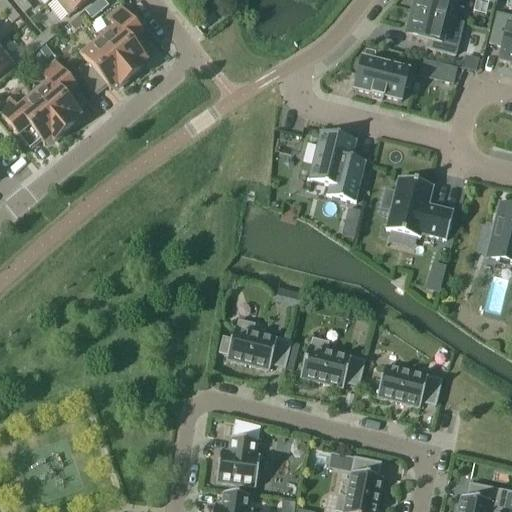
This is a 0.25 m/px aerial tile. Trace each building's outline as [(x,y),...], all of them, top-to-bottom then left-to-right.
[(10,10),(1,0),(0,1),(0,12),(3,16),(10,10)] [(21,0),(15,6),(23,16),(30,10),(22,0),(21,0)] [(67,19),(90,0),(55,0),(53,2),(67,19)] [(107,8),(100,0),(84,13),(91,22),(107,8)] [(412,11),(411,14),(462,27),(462,26),(453,24),(459,0),(456,0),(414,0),(415,1),(412,0),(411,0),(409,11),(412,11)] [(11,26),(18,20),(10,10),(3,16),(11,26)] [(144,64),(140,59),(151,50),(119,11),(107,22),(112,27),(96,41),(129,81),(139,72),(137,70),(144,64)] [(454,59),(462,27),(411,14),(410,17),(408,17),(405,27),(408,28),(405,39),(427,44),(425,51),(454,59)] [(511,20),(495,16),(488,46),(501,50),(498,64),(507,67),(508,67),(508,70),(511,70),(511,20)] [(44,46),(54,38),(48,31),(38,39),(44,46)] [(44,46),(38,39),(28,47),(34,55),(44,46)] [(129,81),(96,41),(78,55),(88,66),(77,75),(95,97),(106,88),(109,93),(117,87),(119,90),(129,81)] [(44,49),(39,53),(46,62),(52,57),(44,49)] [(0,75),(9,68),(0,57),(0,75)] [(464,57),(461,67),(474,71),(477,60),(464,57)] [(406,78),(407,75),(392,71),(393,65),(377,61),(376,67),(361,63),(353,93),(370,97),(370,99),(382,102),(382,100),(399,104),(403,90),(407,91),(410,78),(406,78)] [(85,105),(53,67),(41,77),(46,82),(30,96),(63,136),(73,127),(71,125),(78,119),(74,114),(85,105)] [(440,84),(451,87),(455,72),(444,68),(440,84)] [(63,136),(30,96),(13,109),(9,104),(0,110),(0,118),(28,152),(40,143),(43,148),(50,142),(53,145),(63,136)] [(306,148),(302,165),(311,168),(308,182),(306,182),(306,183),(329,189),(326,198),(325,198),(325,199),(355,206),(355,205),(353,205),(362,170),(363,166),(365,166),(365,165),(350,161),(354,144),(355,145),(356,143),(318,134),(318,135),(319,136),(316,150),(306,148)] [(385,194),(380,212),(389,214),(385,231),(385,233),(415,240),(419,241),(419,238),(420,239),(445,245),(452,215),(449,214),(427,209),(431,189),(398,181),(394,196),(385,194)] [(482,221),(469,273),(511,283),(511,208),(498,205),(493,224),(482,221)] [(344,223),(355,226),(358,215),(347,212),(344,223)] [(217,357),(226,359),(225,363),(268,374),(269,368),(283,372),(290,346),(252,336),(254,326),(237,322),(235,331),(233,331),(230,342),(222,340),(217,357)] [(299,381),(342,392),(343,387),(357,390),(364,365),(325,355),(327,346),(310,342),(308,350),(307,350),(299,381)] [(375,400),(419,411),(420,406),(434,409),(441,383),(383,369),(375,400)] [(257,434),(262,435),(262,434),(223,425),(234,428),(233,441),(229,441),(227,455),(219,454),(215,487),(255,492),(259,460),(254,459),(257,434)] [(333,511),(376,511),(383,481),(376,480),(379,466),(354,461),(345,500),(337,498),(333,511)] [(456,511),(505,511),(509,496),(468,487),(465,501),(459,500),(456,511)] [(212,508),(211,511),(247,511),(249,500),(222,495),(220,509),(212,508)]
